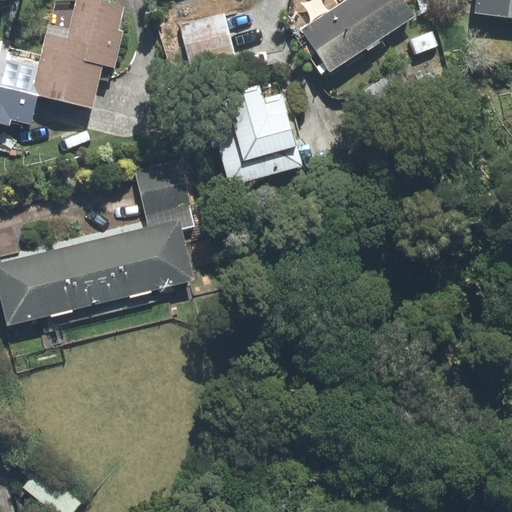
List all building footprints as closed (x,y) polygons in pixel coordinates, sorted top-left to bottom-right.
[(0,51),(0,112),(32,120),(39,90),(94,103),(104,59),(111,60),(123,8),(88,0),(80,0),(71,42),(50,37),(42,68),(6,60),(8,53),(0,51)] [(401,0),(357,0),(309,33),(335,70),(413,16),(401,0)] [(511,14),(511,0),(489,0),(488,12),(511,14)] [(256,8),(232,15),(238,35),(262,28),(256,8)] [(227,10),(191,18),(201,64),(236,56),(227,10)] [(434,27),(408,38),(418,62),(444,51),(434,27)] [(280,82),(216,98),(237,180),(301,165),(280,82)] [(176,115),(147,116),(148,132),(176,132),(176,115)] [(182,165),(143,175),(156,225),(194,216),(182,165)] [(178,223),(0,266),(0,268),(13,320),(191,276),(178,223)] [(42,471),(28,487),(58,511),(70,511),(78,502),(42,471)]
